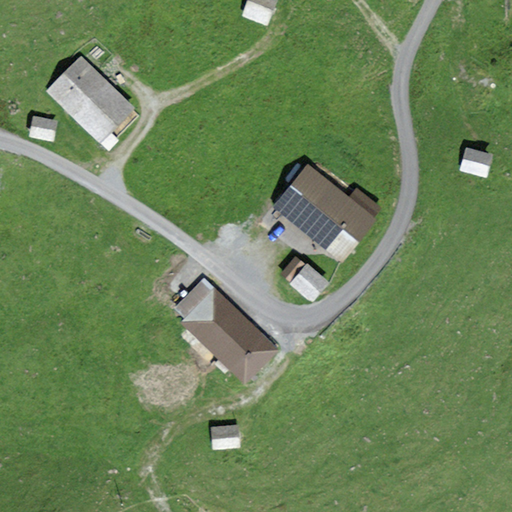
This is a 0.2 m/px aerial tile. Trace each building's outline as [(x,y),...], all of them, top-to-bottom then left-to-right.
[(245,0),(242,13),(267,21),(274,0),(245,0)] [(471,83),(511,132),(511,50),(511,49),(471,83)] [(45,89),(98,141),(132,106),(79,54),(45,89)] [(30,112),(26,135),(53,139),(56,116),(30,112)] [(463,145),(457,168),(485,175),(491,151),(463,145)] [(271,205),(341,259),(375,215),(305,161),(271,205)] [(300,258),(283,278),(311,301),(327,280),(300,258)] [(178,320),(243,381),(276,346),(202,275),(174,306),(183,314),(178,320)] [(209,425),(210,447),(239,446),(238,423),(209,425)]
